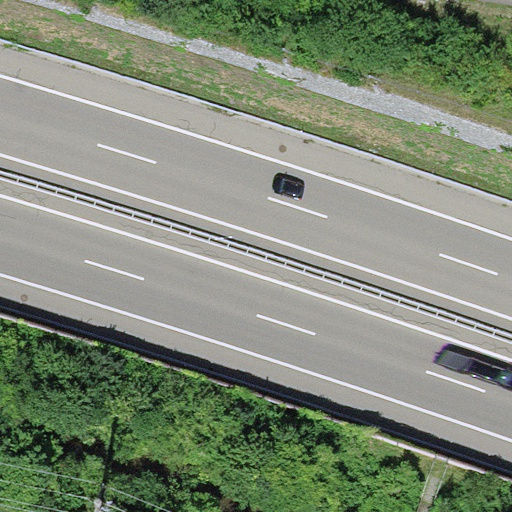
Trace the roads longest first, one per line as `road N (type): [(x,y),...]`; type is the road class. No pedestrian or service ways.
road 1 (motorway): [(0,236),(511,403)]
road 2 (motorway): [(511,275),(0,112)]
